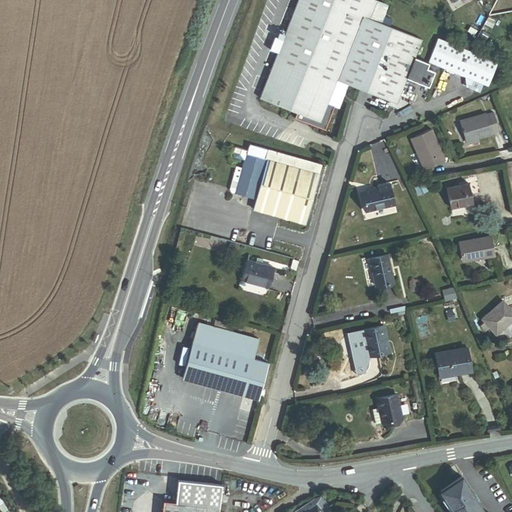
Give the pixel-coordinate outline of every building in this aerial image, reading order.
[(387,26),(390,19),(383,16),(387,6),(372,0),(298,0),(259,98),(297,113),(311,119),(310,124),(312,125),(312,126),(324,130),(333,107),(338,109),(347,85),(395,104),(405,78),(427,87),(433,71),(425,68),(427,63),(413,57),(421,39),(387,26)] [(496,61),(437,38),(428,61),(464,75),(483,83),(487,84),(496,61)] [(479,91),(483,83),(464,75),(465,85),(479,91)] [(311,119),(297,113),(294,119),(312,126),(312,125),(310,124),(311,119)] [(492,133),(499,131),(494,113),(487,115),(486,114),(460,121),(466,143),(479,139),(493,135),(492,133)] [(427,169),(445,161),(431,130),(411,139),(417,154),(420,152),(427,169)] [(208,143),(217,147),(220,139),(211,136),(208,143)] [(305,225),(317,181),(319,182),(321,176),(318,175),(322,162),(250,141),(247,151),(235,148),(232,158),(245,161),(243,169),(236,168),(233,179),(234,179),(231,190),(232,193),(236,194),(256,200),(253,210),(305,225)] [(424,170),(427,169),(420,152),(417,154),(424,170)] [(219,176),(222,172),(225,160),(215,157),(212,169),(212,172),(215,176),(219,176)] [(366,212),(394,205),(388,184),(378,186),(379,189),(361,193),(366,212)] [(450,209),(473,204),(469,184),(446,189),(450,209)] [(478,259),(494,256),(490,237),(459,243),(462,259),(477,256),(478,259)] [(376,287),(393,283),(387,256),(370,260),(376,287)] [(243,281),(268,287),(273,268),(261,265),(255,264),(248,262),(243,281)] [(489,328),(496,335),(511,321),(511,312),(502,301),(482,319),(484,322),(480,326),(485,332),(489,328)] [(450,308),(444,310),(447,323),(454,321),(450,308)] [(227,332),(228,327),(211,322),(210,327),(227,332)] [(273,365),(253,360),(258,341),(227,332),(210,327),(198,324),(183,379),(263,400),(273,365)] [(368,358),(389,353),(384,327),(363,332),(368,358)] [(440,378),(470,372),(466,348),(435,354),(440,378)] [(383,425),(401,421),(396,396),(375,401),(377,411),(380,411),(383,425)] [(383,425),(380,411),(377,411),(371,413),(374,427),(383,425)] [(487,511),(485,511),(483,511),(472,495),(473,494),(461,476),(439,492),(451,510),(450,510),(451,511),(487,511)] [(218,511),(219,510),(222,486),(178,481),(176,504),(164,502),(162,511),(218,511)] [(295,511),(325,511),(330,509),(321,497),(313,500),(295,511)]
